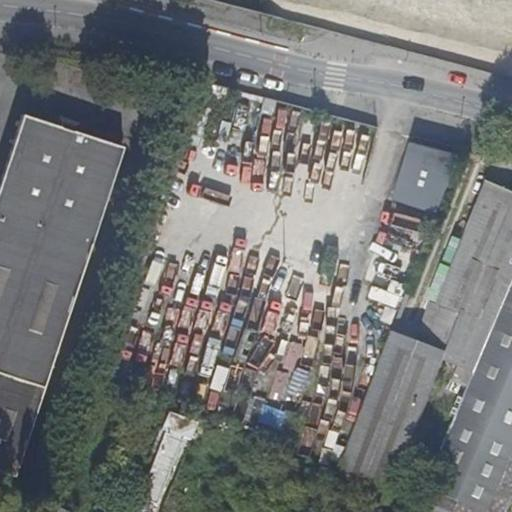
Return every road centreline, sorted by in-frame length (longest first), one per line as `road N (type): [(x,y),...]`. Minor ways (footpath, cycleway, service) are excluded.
road 1 (unclassified): [(0,6),(83,13),(301,71),(511,113)]
road 2 (unknown): [(386,82),(379,170),(309,330),(311,371),(325,384)]
